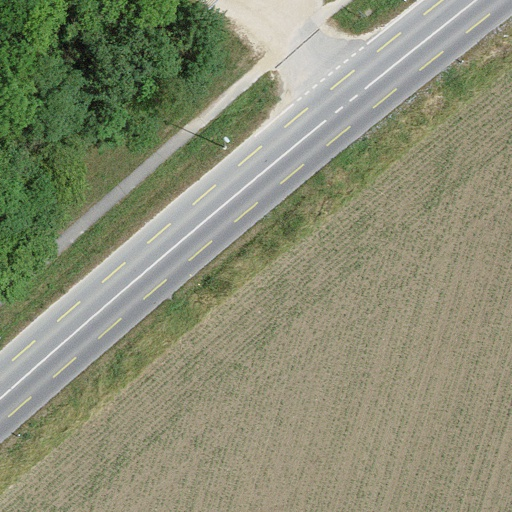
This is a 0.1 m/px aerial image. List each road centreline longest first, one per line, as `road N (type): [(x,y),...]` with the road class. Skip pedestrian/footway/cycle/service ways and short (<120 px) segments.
road 1 (secondary): [(354,97),(0,399)]
road 2 (secondary): [(479,0),(354,97)]
